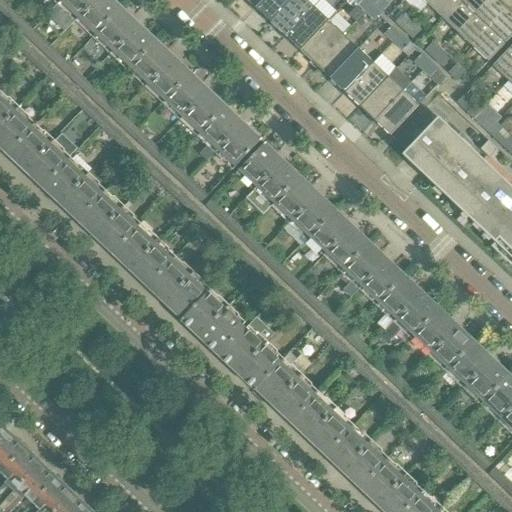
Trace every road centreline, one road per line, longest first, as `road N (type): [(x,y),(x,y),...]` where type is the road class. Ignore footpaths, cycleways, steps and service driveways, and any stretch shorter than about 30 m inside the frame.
road 1 (residential): [(511,317),(172,0)]
road 2 (tertiary): [(317,511),(0,211)]
road 3 (tertiary): [(0,363),(157,511)]
